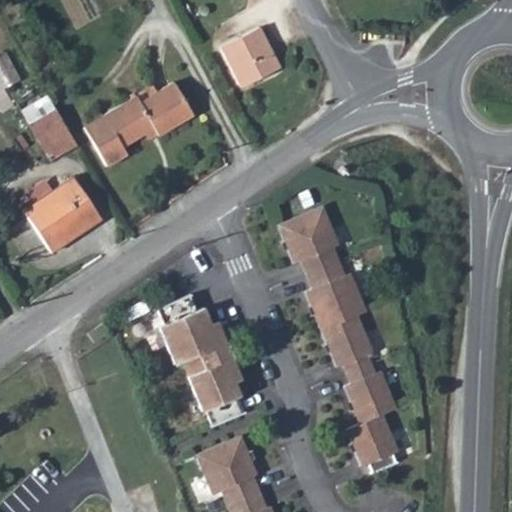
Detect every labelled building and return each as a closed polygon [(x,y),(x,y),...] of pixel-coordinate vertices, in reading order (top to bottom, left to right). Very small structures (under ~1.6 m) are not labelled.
[(279,68),(258,27),(219,47),(240,88),(279,68)] [(135,96),(102,116),(109,128),(90,140),(106,166),(126,154),(122,146),(152,128),(157,135),(192,115),(173,82),(139,102),(135,96)] [(76,146),(54,109),(27,124),(49,161),(76,146)] [(90,140),(109,128),(102,116),(82,128),(90,140)] [(100,219),(72,177),(23,210),(50,252),(100,219)] [(321,206),(276,225),(292,263),(299,260),(310,289),(304,292),(335,367),(341,364),(349,384),(343,386),(359,423),(345,429),(360,466),(367,464),(371,473),(395,463),(391,454),(396,452),(381,414),(395,408),(379,371),(374,373),(366,355),(372,352),(356,315),(366,311),(350,273),(344,275),(332,247),(337,244),(321,206)] [(195,311),(188,294),(156,308),(162,325),(157,327),(173,364),(180,361),(186,376),(212,366),(206,351),(218,346),(202,308),(195,311)] [(108,333),(102,323),(86,333),(93,343),(108,333)] [(212,366),(186,376),(201,411),(204,410),(211,426),(242,413),(236,397),(239,396),(224,361),(212,366)] [(239,436),(194,455),(210,493),(219,489),(228,511),(271,511),(269,506),(265,508),(252,476),(255,474),(239,436)]
